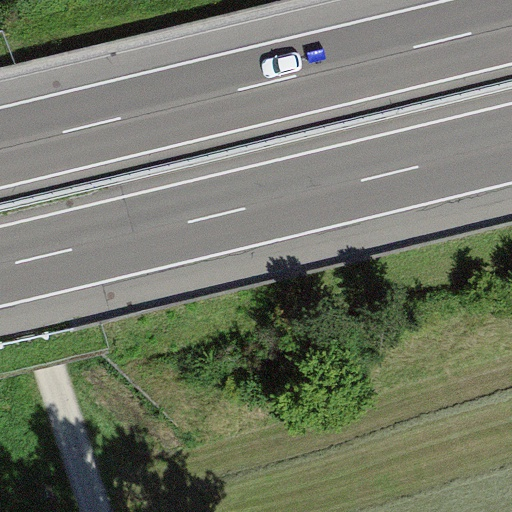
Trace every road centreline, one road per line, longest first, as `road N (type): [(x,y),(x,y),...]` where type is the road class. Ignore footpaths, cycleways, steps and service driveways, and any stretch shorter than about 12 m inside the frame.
road 1 (motorway): [(511,23),(0,148)]
road 2 (motorway): [(0,269),(511,146)]
road 3 (track): [(102,511),(0,187)]
